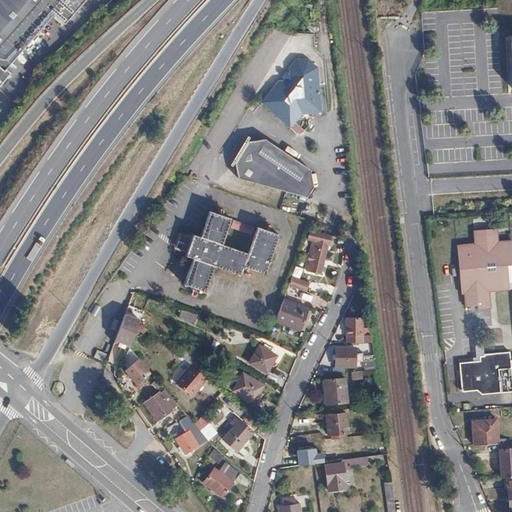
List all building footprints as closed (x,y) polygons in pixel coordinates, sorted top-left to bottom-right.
[(0,0),(0,83),(9,74),(4,70),(55,13),(66,23),(86,0),(0,0)] [(276,81),(260,102),(289,125),(296,130),(301,129),(308,121),(307,116),(309,116),(309,113),(312,108),(319,108),(314,63),(305,56),(293,58),(287,67),(287,73),(286,73),(282,78),(282,80),(276,81)] [(237,176),(307,196),(313,186),(309,169),(264,138),(248,140),(234,161),(237,176)] [(182,232),(178,247),(179,251),(184,252),(183,254),(191,256),(182,282),(204,289),(213,264),(239,272),(242,264),(264,271),(278,231),(255,224),(246,249),(220,241),(229,215),(207,207),(199,233),(192,231),(192,232),(185,230),(182,232)] [(472,236),(495,234),(494,228),(472,230),(472,236)] [(172,245),(178,247),(182,232),(183,231),(177,229),(172,245)] [(332,236),(310,230),(308,238),(312,239),(309,253),(310,254),(307,270),(319,273),(327,244),(330,245),(332,236)] [(511,264),(509,240),(495,241),(495,234),(472,236),(473,243),(455,245),(456,256),(459,256),(463,294),(464,306),(474,306),(476,305),(476,308),(489,307),(487,291),(486,281),(494,280),(495,290),(501,290),(508,281),(509,287),(511,287),(511,264)] [(293,275),(289,285),(301,289),(307,291),(310,282),(293,275)] [(486,281),(487,291),(495,290),(494,280),(486,281)] [(509,289),(509,287),(508,281),(501,290),(509,289)] [(281,300),(273,319),(297,329),(305,310),(281,300)] [(192,323),(195,315),(180,310),(177,318),(192,323)] [(346,316),(346,341),(371,341),(370,334),(362,334),(362,316),(346,316)] [(178,353),(190,363),(191,364),(197,357),(184,346),(178,353)] [(128,347),(120,368),(128,371),(134,354),(128,347)] [(268,373),(278,357),(261,347),(251,363),(268,373)] [(335,359),(335,365),(354,365),(354,360),(361,360),(361,351),(354,351),(354,347),(335,347),(335,353),(335,359)] [(363,354),(365,364),(372,363),(371,353),(363,354)] [(191,396),(206,377),(191,364),(190,363),(174,381),(191,396)] [(252,402),(262,386),(233,368),(223,385),(252,402)] [(358,371),(358,369),(351,370),(351,378),(360,377),(360,371),(358,371)] [(504,394),(503,387),(502,381),(502,375),(459,380),(461,398),(504,394)] [(348,404),(345,378),(325,381),(328,406),(348,404)] [(503,387),(511,386),(511,379),(502,381),(503,387)] [(158,418),(177,404),(164,388),(146,401),(158,418)] [(347,432),(345,413),(326,415),(328,434),(347,432)] [(178,420),(185,430),(174,438),(179,445),(177,447),(181,452),(183,450),(185,453),(206,438),(200,431),(186,414),(178,420)] [(252,432),(236,418),(230,423),(233,426),(223,439),(236,451),(252,432)] [(474,445),(497,443),(495,419),(472,421),(474,445)] [(206,438),(207,440),(216,432),(208,424),(200,431),(206,438)] [(301,444),(309,443),(308,436),(300,437),(301,444)] [(511,476),(511,441),(500,443),(500,448),(498,448),(501,477),(506,477),(511,476)] [(302,465),(311,464),(309,443),(301,444),(302,465)] [(218,463),(222,456),(212,450),(208,457),(218,463)] [(349,468),(388,462),(387,454),(348,459),(349,468)] [(221,497),(238,474),(224,463),(217,473),(213,469),(203,483),(221,497)] [(345,487),(343,463),(326,466),(328,489),(345,487)] [(394,511),(390,481),(384,482),(387,511),(394,511)]
